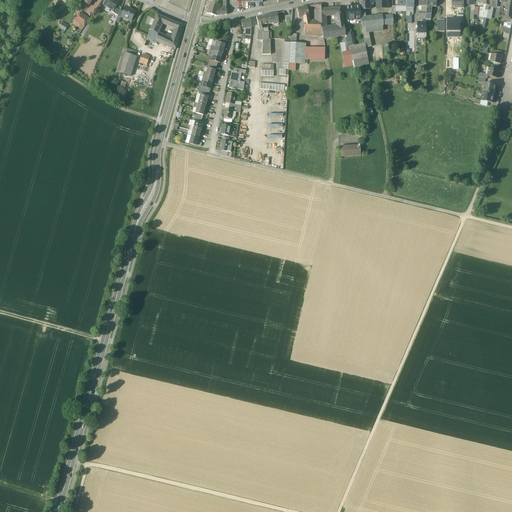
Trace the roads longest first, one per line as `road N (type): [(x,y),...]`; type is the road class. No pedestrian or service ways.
road 1 (primary): [(191,21),(155,182),(135,228),(57,511)]
road 2 (track): [(159,142),(511,227)]
road 3 (track): [(338,511),(465,216)]
road 4 (track): [(8,0),(10,37),(119,107),(164,121)]
road 5 (track): [(88,464),(290,511)]
road 6 (residential): [(235,17),(211,155)]
